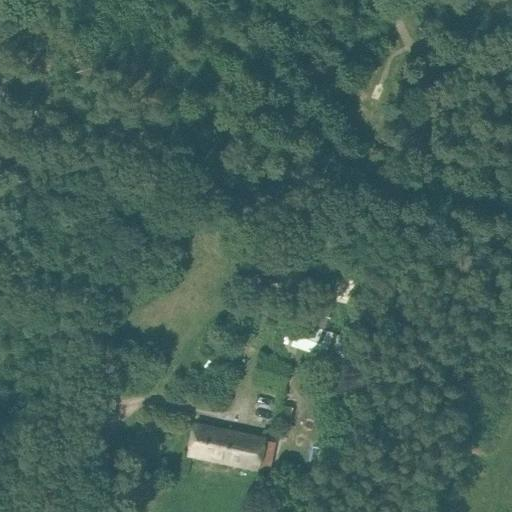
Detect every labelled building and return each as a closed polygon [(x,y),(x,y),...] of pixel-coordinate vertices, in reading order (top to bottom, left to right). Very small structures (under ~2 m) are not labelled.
[(339,274),(332,297),(350,302),(357,279),(339,274)] [(284,323),(283,348),(323,349),(324,325),(284,323)] [(260,356),(253,379),(283,389),(291,366),(260,356)] [(188,455),(226,463),(233,432),(195,423),(188,455)] [(233,432),(226,463),(259,470),(259,469),(270,471),(276,443),(265,441),(266,439),(233,432)]
